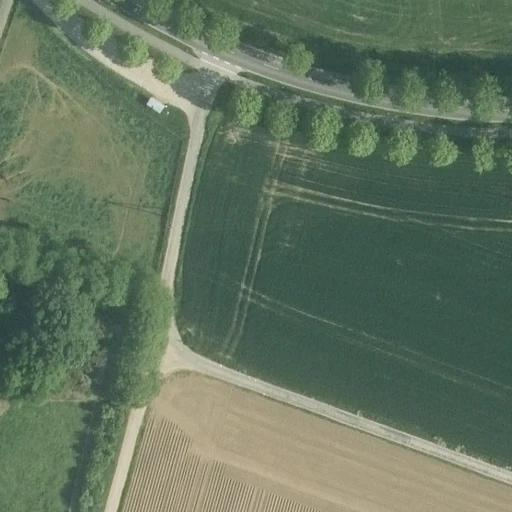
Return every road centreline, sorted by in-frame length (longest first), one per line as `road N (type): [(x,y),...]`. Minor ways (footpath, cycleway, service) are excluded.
road 1 (unclassified): [(511,473),(154,349)]
road 2 (unclassified): [(154,349),(186,176),(224,53)]
road 3 (tertiary): [(224,53),(406,104),(511,112)]
road 4 (unclassified): [(154,349),(110,511)]
